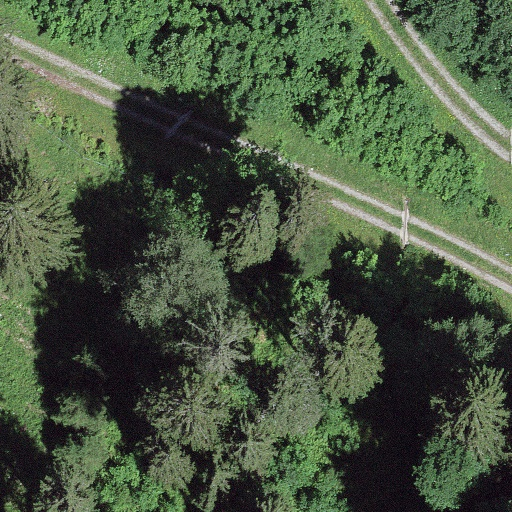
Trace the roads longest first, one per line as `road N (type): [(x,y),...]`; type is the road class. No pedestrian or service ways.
road 1 (track): [(511,287),(351,203),(0,47)]
road 2 (track): [(372,0),(457,113),(511,149)]
